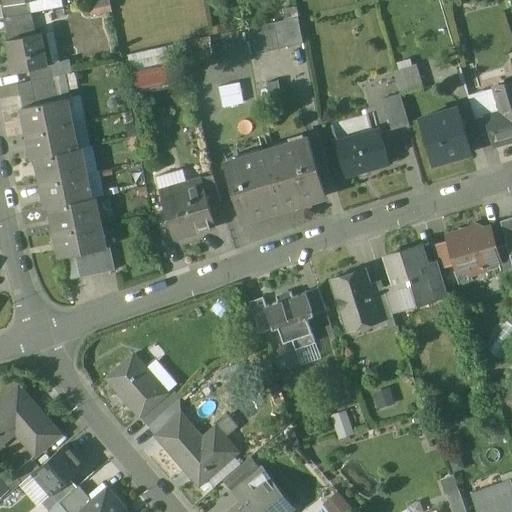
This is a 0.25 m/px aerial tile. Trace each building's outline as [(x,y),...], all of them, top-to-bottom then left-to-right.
[(31,0),(7,6),(6,4),(2,5),(4,18),(5,17),(33,12),(31,0)] [(33,12),(5,17),(10,40),(39,34),(34,11),(33,12)] [(299,16),(273,22),(278,48),(304,42),(299,16)] [(273,22),(249,27),(255,53),(278,48),(273,22)] [(39,34),(10,40),(16,72),(30,69),(47,65),(47,64),(55,62),(49,32),(39,34)] [(210,36),(187,41),(192,68),(216,63),(210,36)] [(63,74),(60,61),(55,62),(57,75),(63,74)] [(47,65),(30,69),(33,80),(55,76),(57,75),(55,62),(47,64),(47,65)] [(171,80),(166,62),(133,70),(137,88),(171,80)] [(416,63),(393,70),(400,93),(400,95),(423,88),(416,63)] [(55,76),(33,80),(35,92),(57,87),(55,76)] [(280,80),(267,82),(271,105),(283,103),(280,80)] [(239,82),(220,86),(224,106),(244,102),(239,82)] [(511,82),(494,87),(501,111),(486,115),(493,141),(494,144),(511,139),(511,82)] [(57,87),(35,92),(37,104),(60,99),(57,87)] [(400,93),(382,98),(391,128),(409,123),(400,95),(400,93)] [(37,104),(23,107),(28,133),(74,123),(68,98),(60,99),(37,104)] [(458,106),(420,117),(433,163),(471,152),(458,106)] [(486,115),(474,119),(482,145),(493,141),(486,115)] [(74,123),(28,133),(33,157),(37,157),(79,148),(74,123)] [(378,128),(335,141),(345,176),(388,163),(378,128)] [(309,139),(269,150),(286,208),(326,197),(309,139)] [(79,148),(37,157),(42,182),(87,173),(82,148),(79,148)] [(269,150),(224,163),(242,221),(286,208),(269,150)] [(87,173),(42,182),(48,207),(51,206),(92,198),(87,173)] [(214,175),(201,178),(203,184),(206,183),(212,204),(222,202),(214,175)] [(206,183),(203,184),(201,178),(161,190),(174,238),(218,226),(212,204),(206,183)] [(92,198),(51,206),(56,231),(101,222),(96,197),(92,198)] [(511,217),(500,221),(507,244),(510,255),(511,254),(511,217)] [(101,222),(56,231),(62,257),(65,257),(77,254),(89,252),(100,249),(106,248),(106,247),(101,222)] [(478,237),(468,230),(447,237),(448,240),(455,264),(457,269),(457,270),(468,267),(470,273),(485,268),(484,264),(498,260),(500,260),(496,247),(490,228),(482,231),(478,237)] [(448,240),(433,245),(437,261),(440,268),(455,264),(448,240)] [(507,244),(496,247),(500,260),(498,260),(501,273),(511,269),(511,260),(510,255),(507,244)] [(420,245),(386,255),(395,284),(401,303),(428,295),(434,293),(425,265),(426,264),(420,245)] [(112,246),(106,247),(106,248),(100,249),(104,272),(116,269),(112,246)] [(100,249),(89,252),(92,274),(104,272),(100,249)] [(89,252),(77,254),(81,277),(92,274),(89,252)] [(77,254),(65,257),(69,279),(81,277),(77,254)] [(426,264),(425,265),(434,293),(446,289),(440,268),(437,261),(426,264)] [(468,267),(457,270),(457,269),(454,270),(459,284),(472,280),(470,273),(468,267)] [(366,270),(358,273),(357,271),(331,279),(346,324),(349,323),(351,326),(357,324),(358,320),(366,318),(373,323),(381,320),(372,291),(373,291),(370,283),(366,270)] [(381,280),(370,283),(373,291),(383,288),(381,280)] [(395,284),(383,288),(392,313),(403,309),(401,303),(395,284)] [(327,310),(319,287),(305,292),(305,293),(306,293),(314,314),(327,310)] [(373,291),(372,291),(381,320),(393,316),(392,313),(383,288),(373,291)] [(434,293),(428,295),(430,301),(448,295),(446,289),(434,293)] [(305,293),(294,297),(292,293),(277,298),(278,303),(267,307),(265,308),(273,329),(278,327),(283,343),(292,340),(295,349),(316,342),(307,317),(314,314),(306,293),(305,293)] [(263,297),(249,302),(260,333),(273,329),(265,308),(267,307),(263,297)] [(167,393),(134,355),(107,378),(140,416),(167,393)] [(60,434),(18,386),(0,402),(0,444),(16,431),(36,454),(60,434)] [(167,393),(140,416),(148,425),(179,398),(171,389),(167,393)] [(179,398),(148,425),(157,435),(181,414),(179,398)] [(347,409),(332,413),(340,437),(355,433),(347,409)] [(211,449),(181,414),(157,435),(200,485),(238,452),(225,437),(211,449)] [(40,467),(33,473),(51,494),(70,478),(83,466),(78,461),(79,456),(75,451),(70,451),(65,445),(40,467)] [(250,457),(235,471),(243,482),(259,469),(250,457)] [(32,458),(14,474),(22,483),(33,473),(40,467),(32,458)] [(243,482),(242,482),(252,495),(271,481),(261,468),(243,482)] [(511,472),(502,476),(504,484),(511,482),(511,486),(511,472)] [(70,478),(51,494),(42,502),(50,510),(59,502),(77,487),(70,478)] [(252,495),(230,511),(286,511),(292,508),(271,481),(252,495)] [(504,484),(473,496),(479,511),(511,511),(511,486),(511,482),(504,484)] [(77,487),(59,502),(67,511),(81,511),(94,501),(94,500),(80,484),(77,487)] [(127,511),(107,488),(94,500),(94,501),(81,511),(127,511)] [(331,511),(342,511),(351,504),(338,490),(324,504),(331,511)] [(466,511),(459,491),(447,496),(452,511),(466,511)]
